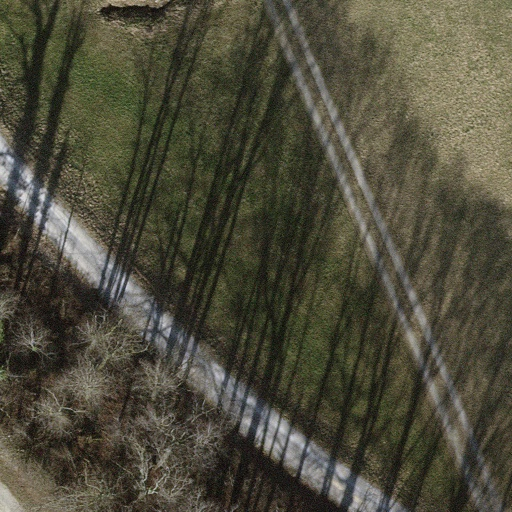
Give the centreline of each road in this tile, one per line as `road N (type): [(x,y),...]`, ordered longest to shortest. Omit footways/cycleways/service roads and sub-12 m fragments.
road 1 (track): [(491,511),(272,0)]
road 2 (track): [(377,511),(138,319),(0,150)]
